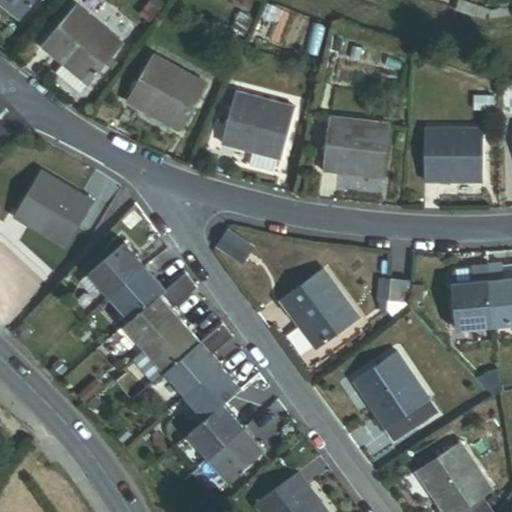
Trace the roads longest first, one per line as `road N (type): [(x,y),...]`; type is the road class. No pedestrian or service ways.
road 1 (residential): [(160,178),(198,258),(384,511)]
road 2 (residential): [(511,229),(324,224),(160,178)]
road 3 (tertiary): [(0,358),(78,438),(127,511)]
road 4 (residential): [(160,178),(17,92)]
